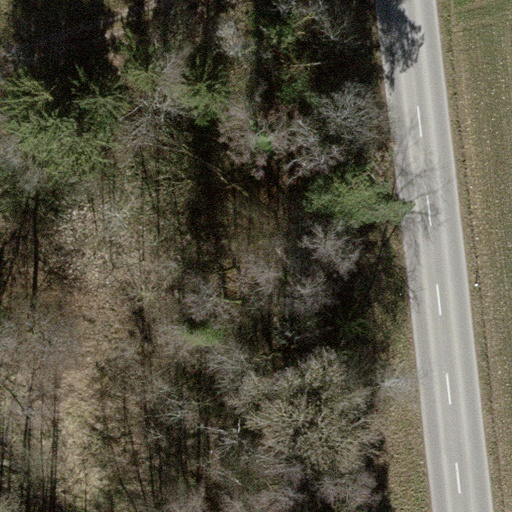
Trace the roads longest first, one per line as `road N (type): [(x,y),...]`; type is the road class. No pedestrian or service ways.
road 1 (tertiary): [(475,511),(413,0)]
road 2 (track): [(0,64),(219,0)]
